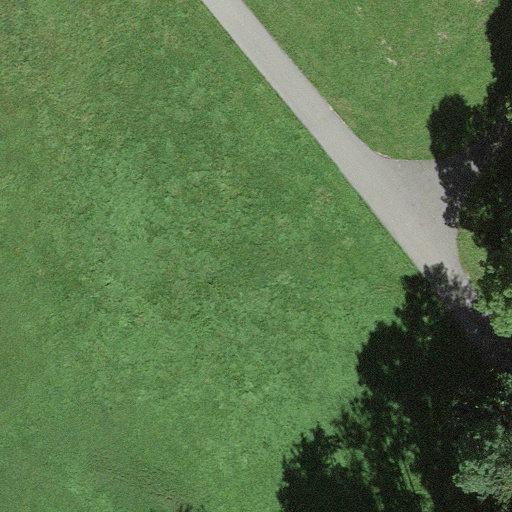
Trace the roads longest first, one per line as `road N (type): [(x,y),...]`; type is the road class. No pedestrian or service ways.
road 1 (track): [(511,387),(394,203),(228,0)]
road 2 (track): [(394,203),(511,105)]
